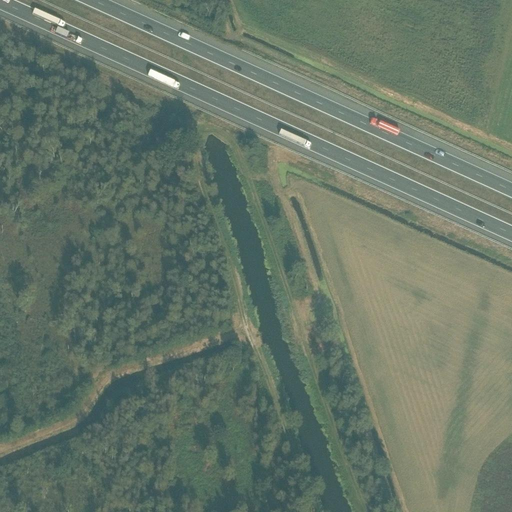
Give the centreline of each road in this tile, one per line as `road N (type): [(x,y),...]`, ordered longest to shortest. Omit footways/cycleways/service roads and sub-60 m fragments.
road 1 (track): [(313,511),(195,166),(199,132),(213,130),(230,139),(241,162),(364,511)]
road 2 (motorway): [(4,0),(511,228)]
road 3 (motorway): [(511,186),(101,0)]
